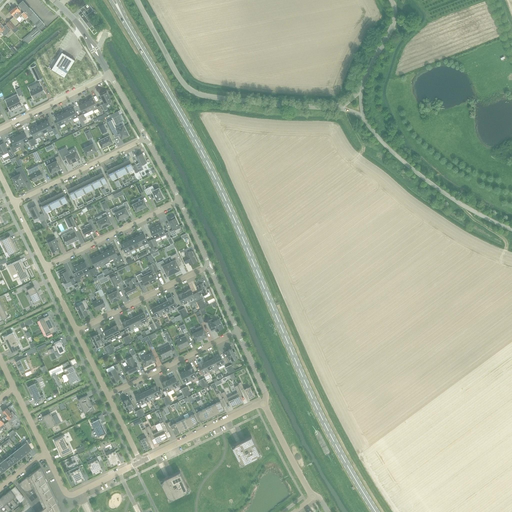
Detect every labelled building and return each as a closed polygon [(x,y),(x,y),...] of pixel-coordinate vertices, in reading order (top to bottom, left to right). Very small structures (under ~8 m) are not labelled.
[(18,5),(24,11),(28,16),(37,27),(40,29),(45,25),(29,7),(29,6),(29,5),(28,3),(27,3),(26,4),(23,0),(18,5)] [(88,3),(83,6),(89,13),(93,10),(88,3)] [(22,19),(20,17),(21,16),(20,15),(18,12),(20,11),(16,6),(9,12),(16,19),(16,18),(19,22),(22,19)] [(13,17),(10,20),(15,26),(18,23),(13,17)] [(11,29),(15,26),(10,20),(6,24),(11,29)] [(0,23),(0,31),(4,35),(10,30),(5,25),(3,27),(0,23)] [(42,32),(40,29),(37,27),(22,39),(26,44),(42,32)] [(62,52),(51,69),(64,77),(73,63),(75,60),(62,52)] [(38,80),(42,78),(38,69),(33,71),(38,80)] [(33,99),(45,93),(42,85),(41,85),(40,82),(32,85),(34,89),(30,91),(33,99)] [(109,96),(106,91),(100,94),(104,103),(102,105),(104,110),(107,109),(105,105),(111,102),(109,96)] [(10,110),(22,104),(18,96),(17,94),(11,97),(12,99),(6,102),(10,110)] [(93,98),(88,100),(92,109),(93,111),(98,109),(100,114),(103,113),(100,105),(97,107),(93,98)] [(92,109),(88,100),(83,102),(88,111),(92,109)] [(88,111),(83,102),(78,105),(83,114),(80,115),(83,121),(86,119),(83,114),(88,111)] [(73,107),(68,110),(73,119),(77,116),(82,127),(85,125),(83,121),(80,115),(78,116),(73,107)] [(73,119),(68,110),(64,112),(69,121),(73,119)] [(69,121),(64,112),(60,114),(64,123),(69,121)] [(58,130),(61,128),(60,125),(64,123),(60,114),(55,116),(58,122),(55,123),(58,130)] [(48,120),(43,122),(47,131),(48,133),(53,131),(55,135),(58,133),(55,127),(52,129),(48,120)] [(111,120),(106,122),(113,137),(117,135),(118,136),(119,136),(120,139),(127,136),(122,126),(115,129),(111,120)] [(47,131),(43,122),(39,124),(43,133),(47,131)] [(43,133),(39,124),(34,126),(40,137),(44,135),(43,133)] [(102,134),(107,131),(103,124),(99,126),(102,134)] [(40,137),(34,126),(29,129),(34,138),(31,139),(34,145),(37,143),(35,139),(40,137)] [(24,131),(19,134),(24,143),(28,140),(31,146),(34,145),(31,139),(28,140),(24,131)] [(24,143),(19,134),(15,136),(19,145),(20,145),(24,143)] [(19,145),(15,136),(10,138),(14,145),(10,147),(13,152),(17,150),(16,149),(20,146),(20,145),(19,145)] [(98,141),(102,148),(113,143),(109,136),(98,141)] [(8,153),(10,158),(14,156),(10,149),(7,151),(3,142),(0,142),(0,151),(2,156),(8,153)] [(87,156),(91,154),(96,151),(93,144),(83,149),(87,156),(87,155),(87,156)] [(69,154),(66,147),(58,151),(63,160),(67,159),(69,164),(80,159),(76,151),(69,154)] [(36,161),(40,158),(37,151),(32,153),(36,161)] [(143,164),(147,162),(142,153),(138,155),(136,156),(139,162),(136,164),(139,171),(143,170),(140,165),(143,164)] [(60,168),(58,163),(61,162),(58,156),(55,157),(57,161),(47,165),(51,173),(60,168)] [(132,166),(129,159),(123,162),(128,171),(133,168),(136,173),(138,172),(135,164),(132,166)] [(128,171),(123,162),(118,165),(122,174),(128,171)] [(30,174),(34,182),(38,180),(40,179),(43,177),(40,172),(43,170),(40,164),(37,165),(39,170),(30,174)] [(122,174),(118,165),(113,167),(117,176),(122,174)] [(26,185),(23,180),(27,178),(21,167),(16,169),(18,173),(19,172),(20,174),(12,177),(16,185),(17,188),(18,188),(18,189),(26,185)] [(117,176),(113,167),(107,170),(111,179),(117,176)] [(107,181),(102,172),(98,175),(102,184),(107,181)] [(102,184),(98,175),(94,177),(98,186),(102,184)] [(98,186),(94,177),(89,179),(94,188),(98,186)] [(94,188),(89,179),(85,181),(89,190),(94,188)] [(89,190),(85,181),(81,183),(85,192),(89,190)] [(85,192),(81,183),(76,185),(81,194),(85,192)] [(81,194),(76,185),(72,187),(76,196),(81,194)] [(147,188),(150,193),(153,192),(154,194),(153,194),(155,198),(156,198),(157,201),(160,200),(163,199),(163,198),(162,195),(162,194),(161,191),(160,191),(159,188),(154,190),(152,185),(147,188)] [(76,196),(72,187),(67,190),(72,199),(76,196)] [(63,192),(57,195),(62,204),(67,201),(63,192)] [(62,204),(57,195),(52,197),(56,206),(62,204)] [(56,206),(52,197),(46,200),(51,209),(56,206)] [(135,198),(131,200),(133,204),(136,211),(137,212),(140,210),(140,209),(147,206),(143,199),(137,202),(135,198)] [(43,215),(47,214),(45,211),(51,209),(46,200),(41,203),(42,206),(39,207),(42,213),(43,215)] [(115,213),(118,220),(129,215),(127,210),(130,209),(127,201),(123,203),(125,207),(115,213)] [(40,214),(35,205),(33,207),(33,206),(29,209),(34,219),(38,217),(41,222),(45,219),(43,215),(42,213),(40,214)] [(100,229),(111,223),(106,212),(103,214),(105,217),(97,221),(100,229)] [(170,230),(172,236),(176,235),(174,231),(180,228),(177,222),(175,217),(168,220),(173,229),(170,230)] [(86,227),(82,229),(85,236),(86,236),(89,235),(89,234),(94,232),(91,226),(94,225),(91,219),(88,220),(90,223),(85,226),(86,227)] [(161,224),(155,226),(160,237),(166,235),(168,239),(171,237),(168,231),(165,233),(161,224)] [(160,237),(155,226),(150,229),(154,238),(151,239),(155,247),(158,245),(155,240),(160,237)] [(67,245),(78,239),(74,232),(68,235),(66,233),(62,235),(67,245)] [(143,232),(138,234),(144,245),(148,243),(151,248),(154,247),(150,240),(148,241),(143,232)] [(144,245),(138,234),(134,237),(139,247),(144,245)] [(9,256),(17,252),(10,236),(0,241),(3,246),(4,245),(9,256)] [(139,247),(134,237),(130,239),(135,250),(139,247)] [(53,252),(60,248),(55,239),(48,242),(53,252)] [(135,250),(130,239),(125,241),(130,250),(131,252),(135,250)] [(130,250),(125,241),(121,243),(125,252),(130,250)] [(118,256),(113,247),(109,249),(113,258),(116,257),(119,263),(124,261),(121,255),(118,256)] [(113,258),(109,249),(104,251),(109,260),(113,258)] [(109,260),(104,251),(100,253),(104,262),(104,263),(105,264),(110,262),(109,260)] [(187,258),(190,264),(196,261),(192,251),(185,254),(183,251),(180,252),(184,259),(187,258)] [(104,262),(100,253),(96,255),(100,265),(104,263),(104,262)] [(173,261),(169,263),(174,272),(176,271),(177,272),(180,270),(179,270),(180,269),(177,264),(180,262),(176,254),(171,256),(173,261)] [(100,265),(96,255),(91,258),(95,267),(93,268),(95,274),(98,272),(96,267),(100,265)] [(12,263),(7,266),(8,268),(9,268),(11,271),(10,271),(12,275),(17,272),(21,280),(29,276),(26,269),(25,270),(24,268),(20,259),(12,263)] [(163,260),(157,263),(161,271),(164,270),(167,275),(168,275),(168,276),(171,274),(174,272),(169,263),(165,265),(163,260)] [(89,270),(84,261),(79,264),(84,274),(89,272),(91,276),(94,274),(92,269),(89,270)] [(151,271),(146,273),(151,283),(152,283),(155,282),(155,281),(156,281),(153,275),(158,273),(153,263),(148,265),(151,271)] [(78,282),(81,281),(79,277),(84,274),(79,264),(73,266),(76,272),(74,273),(75,277),(78,282)] [(66,270),(59,273),(62,278),(65,284),(66,287),(72,284),(73,285),(76,284),(73,278),(70,279),(66,270)] [(151,283),(146,273),(142,275),(141,273),(136,276),(139,282),(143,280),(146,286),(147,286),(150,285),(150,284),(151,283)] [(127,287),(125,288),(128,295),(137,290),(135,287),(138,286),(134,278),(130,280),(130,281),(126,283),(127,287)] [(201,296),(207,293),(206,289),(207,288),(205,285),(204,285),(202,283),(198,285),(199,285),(196,287),(201,296)] [(31,300),(33,304),(41,300),(39,295),(38,293),(34,286),(27,289),(32,300),(31,300)] [(186,291),(184,292),(189,302),(195,298),(190,289),(186,291)] [(121,298),(117,290),(108,295),(112,303),(121,298)] [(102,299),(98,292),(96,293),(97,295),(95,296),(97,300),(93,302),(93,304),(96,310),(102,307),(105,305),(104,302),(103,303),(101,299),(102,299)] [(189,302),(184,292),(182,293),(178,295),(183,305),(189,302)] [(168,300),(166,301),(171,310),(177,307),(172,298),(168,300)] [(81,318),(88,314),(85,309),(89,307),(85,300),(82,301),(83,304),(76,307),(81,318)] [(171,310),(166,301),(162,303),(166,313),(171,310)] [(166,313),(162,303),(158,306),(162,315),(166,313)] [(162,315),(158,306),(156,307),(155,306),(151,308),(156,318),(162,315)] [(139,314),(137,315),(142,325),(148,322),(143,312),(139,314)] [(56,331),(50,318),(48,315),(39,320),(46,333),(50,331),(51,333),(56,331)] [(142,325),(137,315),(133,318),(137,327),(142,325)] [(137,327),(133,318),(129,320),(133,329),(137,327)] [(207,321),(210,327),(212,331),(215,329),(216,331),(223,328),(219,319),(213,321),(212,319),(207,321)] [(133,329),(129,320),(127,321),(126,320),(122,322),(127,332),(133,329)] [(187,331),(184,324),(179,326),(183,333),(187,331)] [(113,328),(110,329),(115,338),(116,340),(118,339),(117,337),(121,335),(116,325),(112,327),(113,328)] [(203,329),(201,325),(195,328),(197,331),(193,334),(197,341),(206,336),(203,329)] [(115,338),(110,329),(108,330),(108,329),(104,331),(109,341),(115,338)] [(21,348),(13,332),(4,337),(11,353),(21,348)] [(93,340),(92,341),(94,345),(95,344),(97,347),(100,345),(101,346),(104,345),(99,334),(96,336),(96,335),(92,337),(93,340)] [(185,336),(181,338),(176,341),(180,349),(189,344),(185,336)] [(57,351),(59,354),(66,351),(61,340),(54,343),(54,344),(52,346),(55,352),(57,351)] [(173,352),(169,345),(159,350),(162,357),(173,352)] [(234,351),(233,352),(231,348),(227,350),(227,351),(225,352),(230,361),(236,358),(235,355),(236,355),(234,351)] [(149,364),(156,361),(152,353),(141,358),(145,366),(146,366),(150,364),(149,364)] [(215,357),(213,358),(218,367),(224,364),(219,354),(215,356),(215,357)] [(17,361),(16,362),(17,365),(22,375),(30,370),(27,364),(28,364),(29,363),(26,357),(25,357),(17,361)] [(132,357),(126,360),(129,365),(125,367),(128,374),(139,369),(135,362),(132,357)] [(218,367),(213,358),(209,360),(213,369),(218,367)] [(213,369),(209,360),(205,362),(209,371),(213,369)] [(209,371),(205,362),(203,363),(202,362),(198,364),(203,374),(209,371)] [(115,369),(108,372),(112,382),(114,381),(115,382),(118,380),(118,379),(120,378),(116,371),(119,370),(122,368),(119,363),(116,364),(113,366),(115,369)] [(76,372),(75,369),(73,365),(64,369),(71,385),(80,380),(78,376),(78,377),(76,372)] [(189,370),(187,371),(191,380),(197,377),(192,367),(188,369),(189,370)] [(191,380),(187,371),(184,372),(184,371),(180,373),(185,383),(191,380)] [(170,379),(168,380),(173,389),(179,386),(174,376),(170,378),(170,379)] [(173,389),(168,380),(166,381),(166,380),(162,382),(167,392),(173,389)] [(32,394),(33,396),(32,396),(35,402),(45,397),(38,382),(28,387),(31,394),(32,394)] [(152,388),(150,389),(155,398),(161,395),(156,385),(152,387),(152,388)] [(237,404),(242,402),(240,396),(243,395),(238,385),(234,386),(237,392),(232,395),(237,404)] [(249,399),(254,396),(250,386),(244,389),(249,399)] [(155,398),(150,389),(146,391),(150,400),(155,398)] [(150,400),(146,391),(142,393),(146,402),(150,400)] [(227,397),(224,391),(221,393),(226,403),(229,402),(232,407),(237,404),(232,395),(227,397)] [(146,402),(142,393),(140,394),(139,393),(135,395),(140,405),(146,402)] [(95,410),(92,405),(89,399),(89,398),(87,395),(78,399),(85,413),(89,411),(90,412),(95,410)] [(123,401),(125,405),(123,405),(125,409),(126,408),(128,411),(134,408),(130,399),(127,400),(127,399),(123,401)] [(220,401),(215,403),(220,413),(225,410),(220,401)] [(220,413),(215,403),(210,406),(215,415),(220,413)] [(215,415),(210,406),(206,408),(210,417),(215,415)] [(11,413),(7,408),(2,411),(8,419),(9,419),(9,420),(7,422),(11,427),(13,425),(11,422),(17,417),(15,414),(14,415),(12,411),(11,413)] [(210,417),(206,408),(201,410),(206,420),(210,417)] [(206,420),(201,410),(197,412),(201,422),(206,420)] [(52,417),(52,416),(50,413),(42,417),(48,428),(56,424),(56,423),(57,423),(58,423),(61,422),(59,422),(56,414),(57,414),(57,413),(54,415),(54,416),(52,417)] [(194,414),(189,416),(194,426),(198,423),(194,414)] [(194,426),(189,416),(185,418),(189,428),(194,426)] [(4,424),(4,423),(0,417),(0,426),(1,429),(4,426),(6,425),(8,429),(11,427),(7,422),(4,424)] [(189,428),(185,418),(180,421),(185,430),(189,428)] [(106,432),(99,419),(91,423),(98,436),(106,432)] [(163,441),(168,438),(165,433),(168,431),(163,421),(160,423),(155,425),(158,431),(163,441)] [(180,432),(175,423),(172,425),(170,421),(167,423),(169,428),(171,427),(175,435),(180,432)] [(185,430),(180,421),(175,423),(180,432),(185,430)] [(163,441),(158,431),(153,433),(149,425),(146,427),(152,439),(155,438),(158,443),(163,441)] [(65,436),(54,441),(62,456),(72,451),(65,436)] [(251,436),(242,441),(231,446),(241,466),(261,456),(251,436)] [(151,447),(146,437),(141,440),(145,449),(151,447)] [(25,441),(21,444),(22,446),(27,453),(32,449),(25,441)] [(21,444),(16,448),(18,450),(23,456),(27,453),(22,446),(21,444)] [(114,448),(105,453),(106,455),(110,463),(112,466),(120,461),(119,459),(115,451),(114,448)] [(18,450),(14,453),(19,459),(23,456),(18,450)] [(14,453),(9,456),(15,463),(19,459),(14,453)] [(70,458),(70,460),(66,462),(67,466),(77,462),(75,458),(78,457),(77,454),(73,456),(74,457),(70,458)] [(5,459),(5,460),(10,466),(15,463),(9,456),(5,459)] [(4,457),(0,460),(0,461),(6,470),(10,466),(5,460),(5,459),(4,457)] [(96,457),(87,461),(89,464),(88,464),(94,475),(102,470),(101,468),(97,460),(96,457)] [(32,483),(43,473),(40,466),(19,483),(23,489),(24,490),(25,491),(26,491),(27,491),(28,491),(29,491),(30,490),(34,487),(32,483)] [(78,466),(69,470),(71,473),(70,473),(74,481),(76,483),(84,479),(83,477),(79,468),(79,469),(78,466)] [(180,471),(160,481),(170,501),(190,491),(180,471)] [(62,511),(43,473),(32,483),(34,487),(44,507),(38,511),(62,511)] [(20,502),(23,500),(24,500),(24,499),(24,498),(24,497),(23,496),(15,486),(11,490),(16,496),(15,496),(18,500),(20,502)] [(17,505),(12,499),(15,496),(16,496),(11,490),(10,490),(6,493),(5,494),(10,501),(13,505),(14,507),(17,505)] [(11,509),(7,503),(10,501),(5,494),(0,498),(0,497),(0,500),(4,506),(7,510),(7,509),(8,511),(11,509)]
